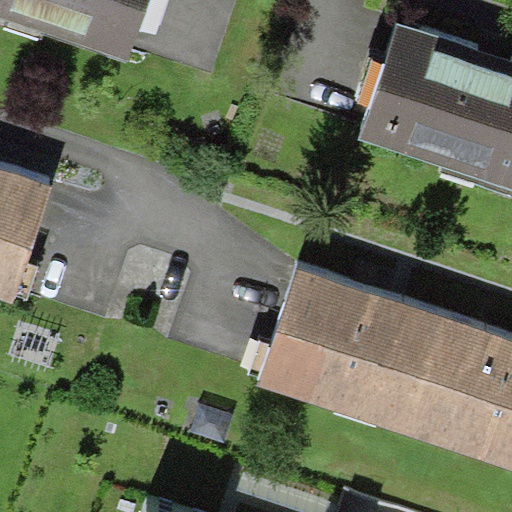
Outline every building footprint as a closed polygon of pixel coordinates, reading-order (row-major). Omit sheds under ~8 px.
[(141,0),(0,0),(0,4),(126,46),(141,0)] [(511,52),(399,16),(363,125),(511,174),(511,52)] [(51,173),(0,156),(0,277),(15,283),(51,173)] [(511,327),(298,257),(262,366),(511,448),(511,327)] [(202,511),(152,496),(147,511),(202,511)]
